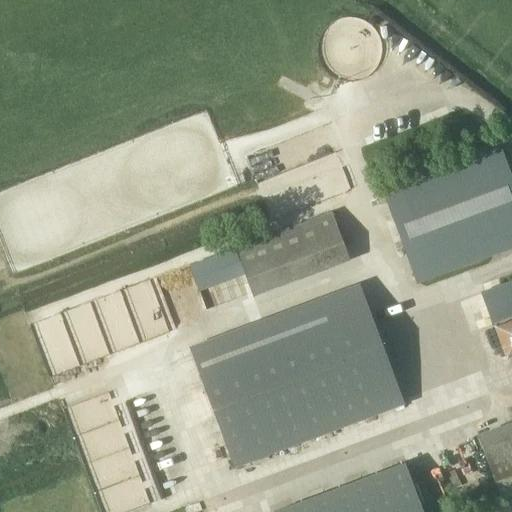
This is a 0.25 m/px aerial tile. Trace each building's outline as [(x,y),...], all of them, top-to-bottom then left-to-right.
[(249,155),(258,175),(279,166),(269,145),(249,155)] [(417,283),(511,247),(511,179),(500,146),(381,185),(417,283)] [(253,297),(350,261),(331,211),(235,248),(253,297)] [(358,283),(190,346),(236,467),(404,404),(358,283)] [(511,284),(484,294),(494,323),(511,316),(511,284)] [(511,496),(511,420),(477,434),(502,500),(511,496)] [(423,511),(406,463),(273,511),(272,511),(423,511)]
